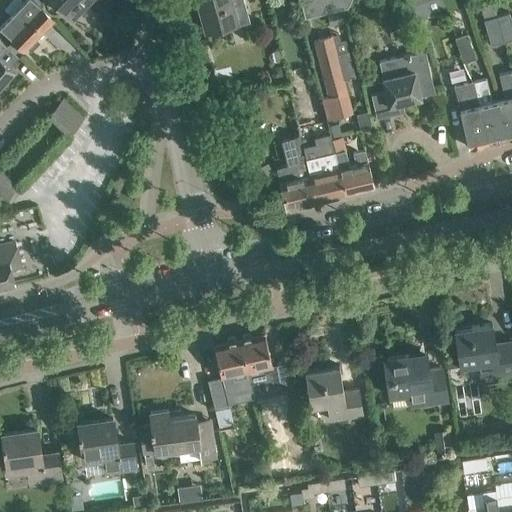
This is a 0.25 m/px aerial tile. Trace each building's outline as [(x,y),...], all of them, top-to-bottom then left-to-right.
[(11,14),(0,25),(0,26),(12,39),(6,44),(15,52),(20,56),(25,51),(24,50),(27,46),(31,51),(40,41),(36,37),(53,19),(40,6),(33,0),(25,0),(23,2),(21,0),(12,0),(4,8),(11,14)] [(53,0),(60,6),(58,8),(69,18),(70,16),(72,18),(76,13),(78,15),(87,5),(86,3),(88,0),(53,0)] [(197,0),(206,28),(235,20),(236,24),(250,20),(243,0),(197,0)] [(300,0),(304,13),(340,6),(338,0),(300,0)] [(511,21),(509,12),(497,15),(505,42),(511,39),(511,21)] [(491,46),(505,42),(497,15),(483,20),(491,46)] [(468,31),(454,36),(458,46),(463,60),(476,55),(473,47),(468,31)] [(327,94),(322,95),(327,116),(351,110),(343,78),(354,75),(348,48),(336,51),(332,34),(313,38),(327,94)] [(0,86),(15,69),(11,66),(6,62),(15,52),(6,44),(0,38),(0,86)] [(425,48),(379,59),(383,77),(382,77),(386,91),(371,94),(376,117),(392,113),(391,109),(404,106),(402,101),(421,96),(420,95),(421,95),(420,89),(434,86),(425,48)] [(511,71),(499,74),(505,98),(499,99),(509,137),(511,136),(511,71)] [(487,77),(475,80),(475,82),(491,141),(509,137),(499,99),(492,101),(490,91),(487,77)] [(475,80),(454,85),(454,87),(468,146),(491,141),(475,82),(475,80)] [(63,94),(45,114),(67,135),(85,115),(63,94)] [(338,122),(329,125),(331,132),(335,152),(345,194),(376,187),(367,148),(355,151),(358,163),(351,165),(344,135),(342,136),(341,131),(338,122)] [(316,142),(302,145),(304,152),(305,158),(315,202),(345,194),(335,152),(331,132),(315,136),(316,142)] [(287,164),(276,167),(286,209),(287,209),(287,208),(315,202),(305,158),(304,152),(302,145),(299,134),(281,138),(287,164)] [(258,136),(240,145),(247,160),(265,151),(258,136)] [(0,209),(1,210),(24,188),(0,163),(0,209)] [(15,241),(0,244),(0,288),(15,285),(11,269),(22,267),(15,241)] [(492,322),(454,328),(460,366),(478,363),(481,382),(497,379),(496,374),(511,371),(511,338),(494,341),(492,322)] [(241,337),(238,337),(246,369),(250,386),(280,379),(283,391),(291,389),(285,361),(272,364),(264,331),(252,334),(249,333),(243,334),(241,337)] [(223,382),(209,385),(219,428),(219,429),(220,429),(233,425),(228,403),(226,396),(251,390),(250,386),(246,369),(238,337),(236,338),(234,336),(228,338),(226,340),(214,343),(221,375),(223,382)] [(425,352),(384,358),(389,391),(392,408),(413,404),(447,399),(442,367),(428,369),(425,352)] [(327,403),(330,419),(363,415),(359,387),(343,390),(339,364),(305,370),(311,405),(327,403)] [(196,423),(195,413),(169,417),(167,409),(150,412),(151,424),(140,426),(144,451),(199,443),(201,457),(215,455),(210,421),(196,423)] [(80,433),(78,433),(79,438),(81,438),(85,465),(104,462),(105,471),(109,470),(132,467),(136,467),(132,441),(116,443),(113,417),(78,422),(80,433)] [(73,435),(71,424),(60,426),(62,437),(73,435)] [(4,444),(2,444),(3,448),(5,448),(8,471),(28,468),(30,481),(60,477),(57,449),(40,452),(39,442),(37,428),(2,433),(4,444)] [(394,470),(375,473),(376,483),(395,480),(394,470)] [(376,483),(375,473),(357,476),(359,485),(376,483)] [(325,481),(327,490),(345,488),(344,478),(325,481)] [(308,489),(301,490),(303,502),(310,501),(309,493),(327,490),(325,481),(307,483),(308,489)] [(484,505),(467,508),(467,511),(511,511),(511,493),(495,496),(494,489),(482,491),(484,505)] [(146,506),(144,495),(133,496),(135,507),(146,506)]
